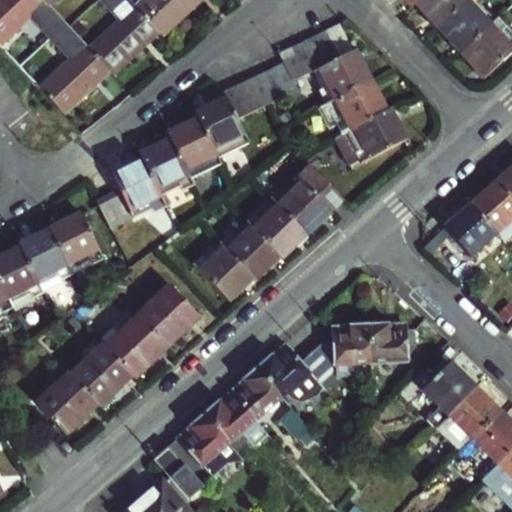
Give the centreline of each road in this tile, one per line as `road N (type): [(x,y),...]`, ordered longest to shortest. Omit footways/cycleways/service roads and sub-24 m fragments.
road 1 (tertiary): [(50,510),(371,228)]
road 2 (residential): [(34,193),(266,0)]
road 3 (residential): [(371,228),(511,366)]
road 4 (residential): [(478,132),(351,0)]
road 5 (tertiary): [(371,228),(478,132)]
